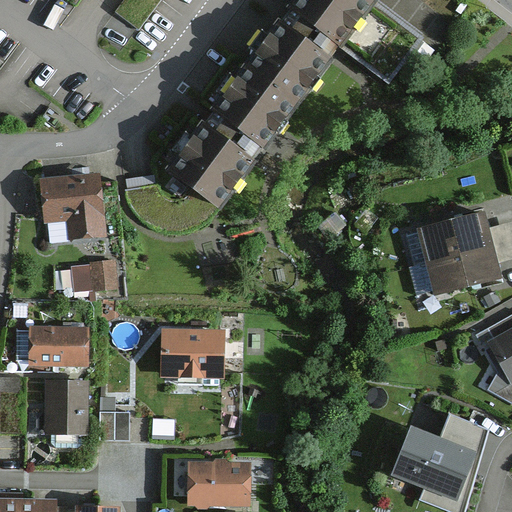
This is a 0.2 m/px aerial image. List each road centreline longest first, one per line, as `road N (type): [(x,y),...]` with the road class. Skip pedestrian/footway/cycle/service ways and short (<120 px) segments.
road 1 (residential): [(221,0),(119,130),(80,145),(12,145)]
road 2 (residential): [(12,145),(0,307)]
road 3 (residential): [(144,511),(144,502),(99,479),(0,482)]
